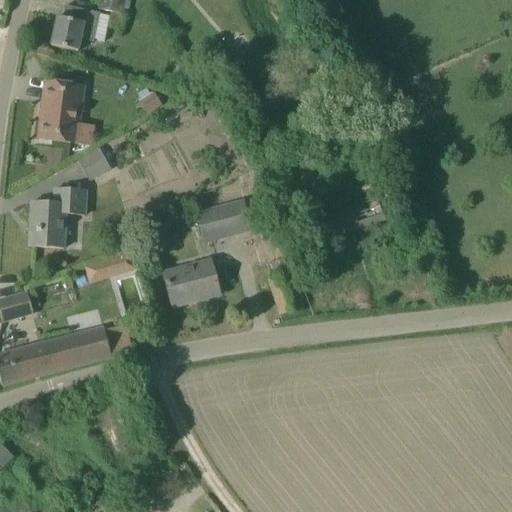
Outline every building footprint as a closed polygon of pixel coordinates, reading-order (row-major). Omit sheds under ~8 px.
[(121,15),(123,0),(100,0),(99,12),(121,15)] [(94,42),(100,15),(65,7),(62,20),(56,18),(50,46),(78,52),(81,39),(94,42)] [(196,74),(180,86),(187,95),(202,83),(196,74)] [(82,88),(65,86),(46,83),(43,104),(45,104),(43,119),(41,119),(38,140),(71,144),(74,125),(78,126),(82,88)] [(150,97),(141,102),(148,114),(162,106),(155,94),(150,97)] [(88,183),(109,171),(97,150),(76,162),(88,183)] [(53,205),(31,204),(28,248),(63,250),(65,216),(84,217),(86,193),(54,191),(53,205)] [(377,197),(308,223),(317,245),(385,220),(377,197)] [(195,215),(202,244),(249,231),(241,202),(195,215)] [(81,267),(89,288),(134,271),(126,250),(81,267)] [(163,275),(172,309),(219,296),(210,262),(163,275)] [(268,281),(279,316),(300,309),(288,274),(268,281)] [(27,294),(0,302),(0,317),(2,323),(33,315),(27,294)] [(103,330),(0,356),(0,383),(1,387),(111,358),(103,330)] [(0,444),(0,468),(12,457),(0,444)]
